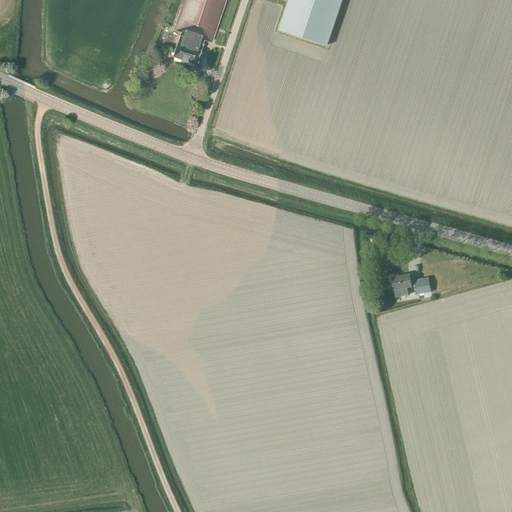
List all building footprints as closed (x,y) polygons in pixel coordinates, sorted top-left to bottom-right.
[(211,43),(225,0),(183,0),(173,30),(178,31),(177,35),(180,36),(177,43),(177,42),(172,57),(181,60),(181,61),(186,63),(186,62),(195,65),(200,50),(203,40),(211,43)] [(327,45),(341,0),(288,0),(279,29),(327,45)] [(394,289),(411,286),(409,275),(392,278),(394,289)] [(417,295),(431,292),(428,278),(414,281),(417,295)] [(376,294),(377,301),(386,300),(384,292),(376,294)]
